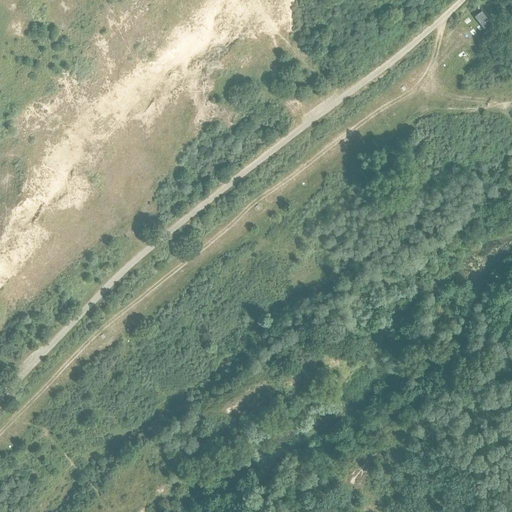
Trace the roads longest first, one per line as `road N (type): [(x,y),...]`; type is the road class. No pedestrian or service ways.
road 1 (track): [(0,435),(94,337),(255,203),(409,92),(431,62),(443,16)]
road 2 (track): [(0,398),(134,260),(337,99)]
road 3 (track): [(337,99),(443,16)]
